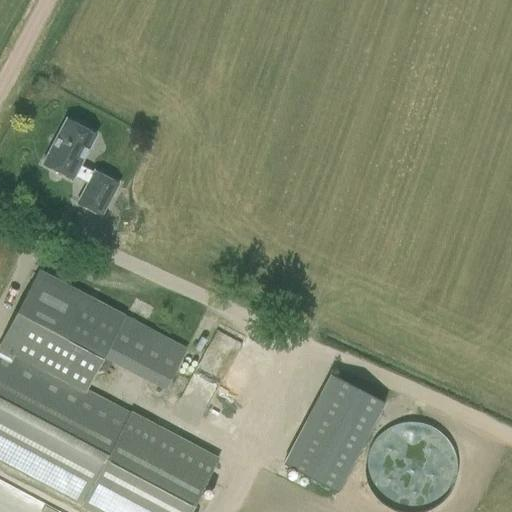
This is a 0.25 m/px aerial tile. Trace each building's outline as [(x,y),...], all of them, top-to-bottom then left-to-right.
[(95,136),(83,129),(65,120),(41,164),(71,180),(73,176),(87,184),(76,204),(100,216),(117,183),(92,170),(91,172),(80,167),(95,136)] [(0,462),(93,511),(188,511),(215,461),(84,392),(103,357),(124,318),(39,270),(0,343),(0,462)] [(124,318),(103,357),(163,389),(184,350),(124,318)] [(203,331),(184,366),(206,378),(225,343),(203,331)] [(383,403),(330,375),(282,465),(335,493),(383,403)] [(0,491),(0,511),(20,511),(25,501),(0,491)]
